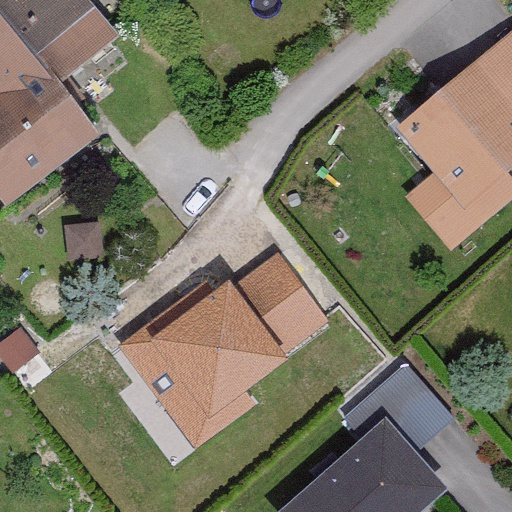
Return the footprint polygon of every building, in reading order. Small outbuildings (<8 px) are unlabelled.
[(0,0),(0,194),(14,211),(105,139),(63,85),(119,40),(87,0),(0,0)] [(511,46),(401,140),(469,221),(479,213),(492,228),(511,211),(511,185),(509,182),(511,179),(511,46)] [(327,332),(277,262),(238,290),(235,285),(202,308),(195,298),(120,351),(196,458),(261,411),(250,396),(292,366),(288,360),(327,332)] [(34,358),(18,335),(0,346),(0,359),(10,374),(34,358)] [(348,432),(363,448),(290,511),(437,511),(456,495),(420,456),(450,429),(406,380),(348,432)]
